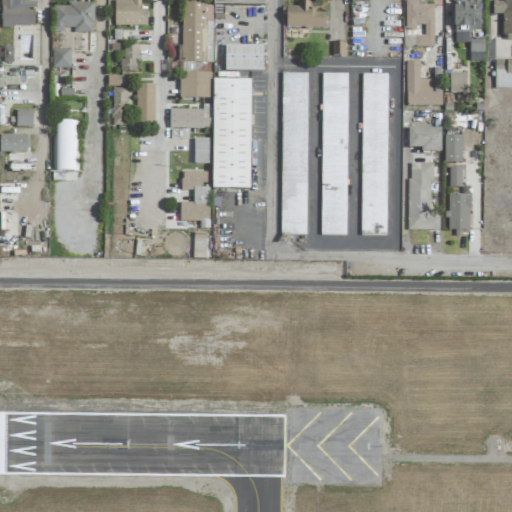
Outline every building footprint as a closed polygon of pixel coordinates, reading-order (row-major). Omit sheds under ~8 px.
[(34,2),(19,2),(19,0),(0,0),(0,27),(34,27),(34,2)] [(113,0),(114,27),(146,26),(146,10),(140,10),(139,0),(113,0)] [(222,6),(263,6),(262,0),(212,0),(213,19),(222,19),(222,6)] [(479,0),(452,0),(452,31),(480,31),(479,0)] [(511,0),(501,0),(502,2),(492,2),(492,15),(501,15),(501,28),(494,28),(494,39),(511,39),(511,0)] [(181,64),(169,64),(169,72),(212,72),(211,6),(202,6),(202,2),(181,2),(181,64)] [(92,3),(67,3),(67,7),(52,7),(51,33),(62,33),(62,28),(72,28),(72,33),(92,33),(92,3)] [(285,28),(324,29),(324,12),(311,12),(311,3),(296,3),(296,8),(285,8),(285,28)] [(433,3),(404,3),(405,28),(423,28),(423,36),(402,36),(402,47),(433,47),(433,3)] [(483,53),(483,38),(469,38),(469,58),(480,58),(480,53),(483,53)] [(344,57),(344,43),(331,42),(331,56),(344,57)] [(120,73),(137,73),(137,46),(124,46),(123,60),(120,60),(120,73)] [(2,63),(13,63),(12,47),(2,47),(2,63)] [(223,72),(262,73),(262,47),(224,47),(223,72)] [(51,69),(69,69),(69,50),(52,49),(51,69)] [(511,89),(511,60),(494,60),(494,89),(511,89)] [(441,106),(440,80),(419,81),(419,61),(405,62),(406,106),(441,106)] [(179,99),(209,99),(209,74),(179,73),(179,99)] [(360,74),(387,74),(387,239),(360,239),(360,74)] [(465,74),(449,75),(449,94),(466,93),(465,74)] [(321,75),(347,75),(347,238),(320,238),(321,75)] [(124,76),(106,76),(106,87),(124,87),(124,76)] [(307,76),(306,237),(281,237),(282,76),(307,76)] [(249,81),(211,81),(211,106),(202,106),(203,118),(211,118),(211,190),(249,190),(249,81)] [(154,85),(135,85),(135,128),(153,128),(154,85)] [(111,89),(111,126),(126,126),(126,90),(111,89)] [(209,120),(201,120),(201,111),(168,110),(168,129),(209,130),(209,120)] [(32,111),(15,111),(15,127),(31,127),(32,111)] [(74,173),(75,122),(52,122),(52,173),(74,173)] [(440,129),(408,128),(407,148),(420,149),(420,152),(440,153),(440,129)] [(26,136),(0,135),(0,152),(25,153),(26,136)] [(461,136),(443,136),(443,163),(461,163),(461,136)] [(209,140),(193,140),(193,164),(209,164),(209,140)] [(438,232),(438,218),(429,217),(430,164),(407,163),(406,231),(438,232)] [(461,168),(448,168),(447,188),(460,189),(461,168)] [(179,222),(208,222),(208,186),(205,186),(206,173),(180,172),(180,191),(193,191),(192,203),(179,203),(179,222)] [(468,195),(447,195),(447,234),(461,234),(461,231),(469,231),(468,195)]
